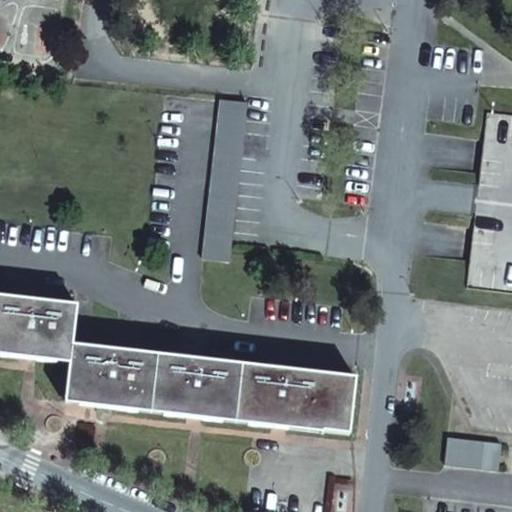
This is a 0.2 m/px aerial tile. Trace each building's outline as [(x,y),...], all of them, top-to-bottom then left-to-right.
[(245,104),(219,100),(200,262),(226,266),(245,104)] [(511,117),(486,114),(482,141),(475,204),(511,208),(511,117)] [(511,208),(475,204),(465,289),(511,295),(511,208)] [(345,435),(351,380),(167,359),(70,348),(74,308),(30,302),(0,299),(0,356),(68,365),(63,405),(206,421),(320,435),(320,432),(345,435)] [(499,449),(447,443),(445,470),(497,475),(499,449)]
